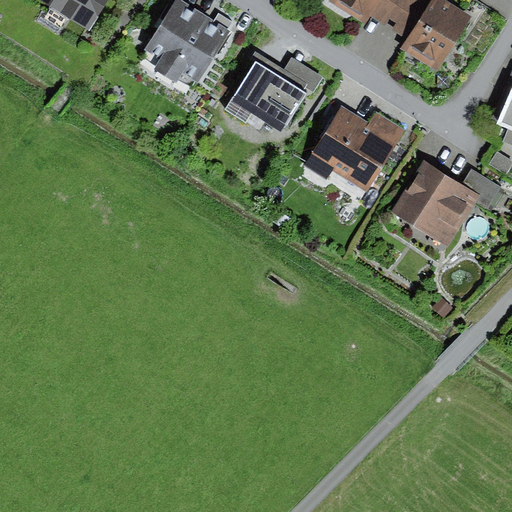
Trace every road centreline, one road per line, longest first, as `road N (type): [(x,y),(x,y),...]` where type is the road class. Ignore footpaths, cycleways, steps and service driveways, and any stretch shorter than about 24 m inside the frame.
road 1 (residential): [(250,0),(435,116),(461,107),(511,28)]
road 2 (track): [(511,291),(289,511)]
